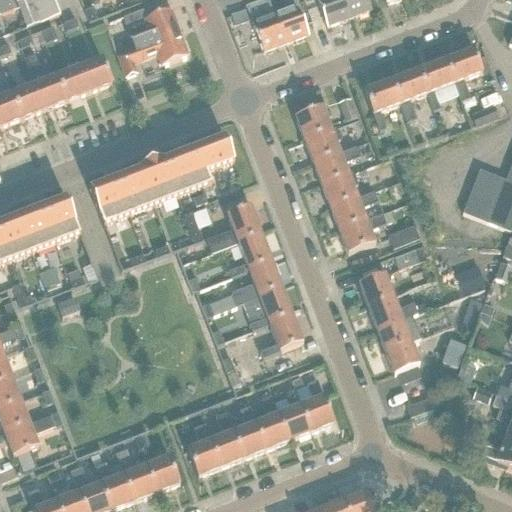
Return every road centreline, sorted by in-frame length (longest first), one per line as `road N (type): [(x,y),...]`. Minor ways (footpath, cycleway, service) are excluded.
road 1 (residential): [(377,454),(243,104)]
road 2 (residential): [(243,104),(450,31),(479,0)]
road 3 (residential): [(0,199),(243,104)]
road 4 (residential): [(377,454),(241,511)]
road 5 (residential): [(502,511),(377,454)]
